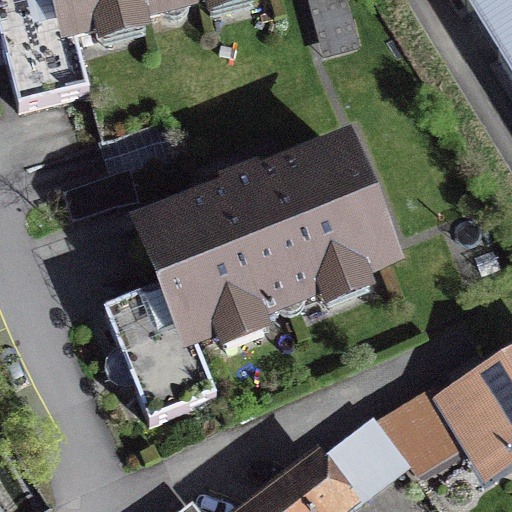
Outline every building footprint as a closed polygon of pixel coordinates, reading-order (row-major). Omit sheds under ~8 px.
[(74,37),(218,0),(0,0),(0,43),(18,114),(89,96),(74,37)] [(356,50),(343,0),(308,0),(323,59),(356,50)] [(511,0),(459,0),(511,85),(511,0)] [(149,427),(216,401),(193,345),(386,267),(370,227),(380,223),(367,192),(358,196),(342,156),(258,189),(254,179),(225,191),(229,201),(147,234),(169,290),(104,316),(149,427)] [(63,198),(72,226),(138,205),(129,177),(63,198)] [(511,362),(443,405),(487,475),(511,459),(511,362)] [(403,470),(372,430),(325,462),(358,505),(403,470)] [(337,511),(345,506),(316,468),(258,511),(337,511)]
